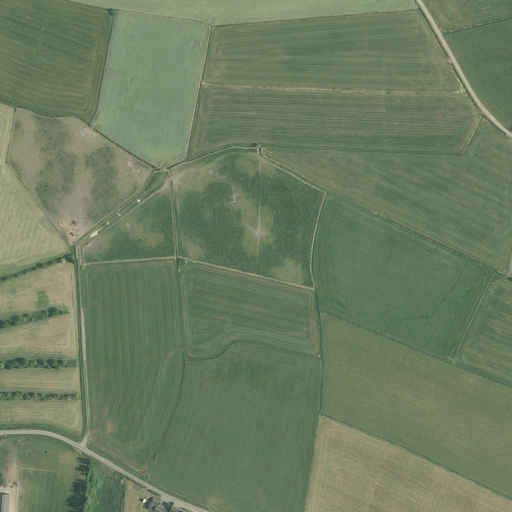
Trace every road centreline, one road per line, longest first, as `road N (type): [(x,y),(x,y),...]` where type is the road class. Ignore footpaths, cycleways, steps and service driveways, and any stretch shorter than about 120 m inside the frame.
road 1 (unclassified): [(203,511),(58,438),(0,432)]
road 2 (unclassified): [(419,0),(474,96),(511,135)]
